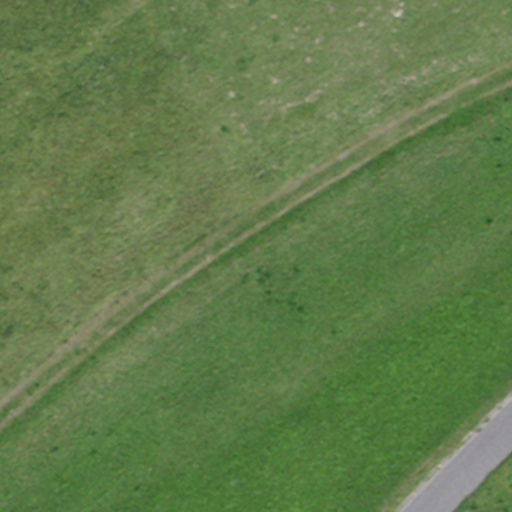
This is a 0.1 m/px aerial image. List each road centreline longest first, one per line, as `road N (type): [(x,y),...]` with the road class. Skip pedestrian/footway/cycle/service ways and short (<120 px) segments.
road 1 (track): [(511,82),(373,148),(0,417)]
road 2 (tertiary): [(426,511),(511,426)]
